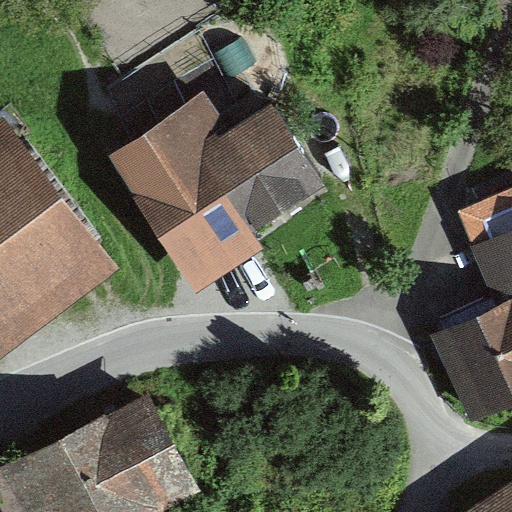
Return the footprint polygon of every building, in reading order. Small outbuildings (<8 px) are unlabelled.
[(229,121),(205,84),(110,144),(199,284),(266,241),(254,222),(327,176),(274,92),(229,121)] [(23,117),(0,134),(0,373),(139,268),(23,117)] [(511,295),(511,301),(451,326),(487,419),(511,409),(511,235),(492,243),(511,295)] [(163,393),(0,469),(0,475),(17,511),(179,511),(213,496),(163,393)] [(511,511),(511,485),(471,511),(511,511)]
